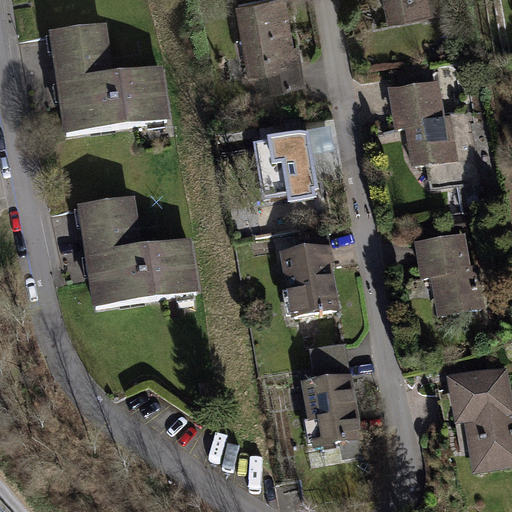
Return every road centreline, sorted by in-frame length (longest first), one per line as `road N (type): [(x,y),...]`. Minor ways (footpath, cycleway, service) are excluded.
road 1 (residential): [(248,511),(116,422),(72,370),(26,200),(0,46)]
road 2 (residential): [(401,511),(410,471),(329,0)]
